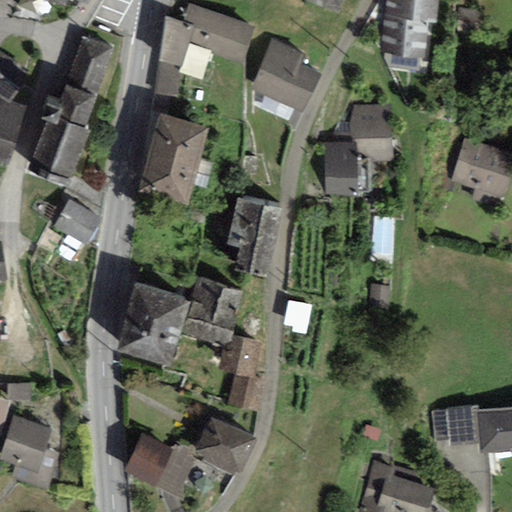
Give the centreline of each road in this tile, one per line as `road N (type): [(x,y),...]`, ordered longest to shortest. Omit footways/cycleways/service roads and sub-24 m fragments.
road 1 (residential): [(220,511),(266,416),(294,161),(324,78),(369,0)]
road 2 (tertiary): [(114,511),(106,315),(154,0)]
road 3 (residential): [(62,35),(19,154),(10,194),(14,248)]
